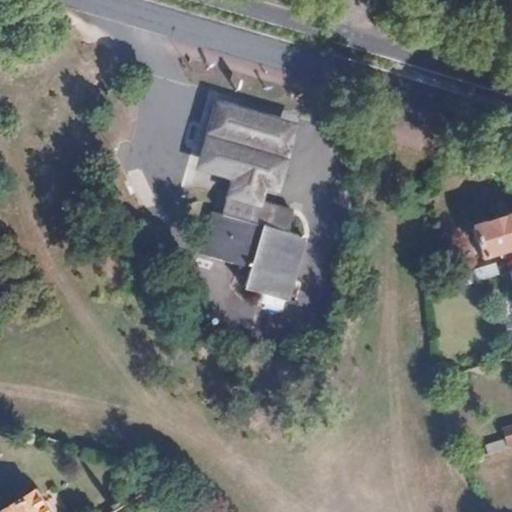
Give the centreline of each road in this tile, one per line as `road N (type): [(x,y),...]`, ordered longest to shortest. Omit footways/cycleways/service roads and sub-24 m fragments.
road 1 (primary): [(87,0),(511,129)]
road 2 (primary): [(511,95),(337,44)]
road 3 (primary): [(337,44),(196,0)]
